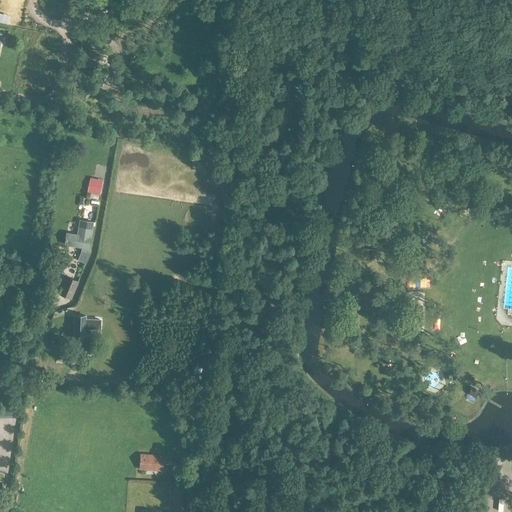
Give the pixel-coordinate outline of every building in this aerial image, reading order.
[(79,52),(76,72),(84,73),(85,67),(98,70),(100,62),(86,59),(87,53),(79,52)] [(91,178),(88,191),(100,194),(103,180),(91,178)] [(79,252),(88,253),(93,222),(78,220),(76,234),(65,232),(62,245),(80,248),(79,252)] [(75,290),(62,285),(58,294),(71,299),(75,290)] [(75,315),(74,338),(85,339),(84,343),(84,351),(95,352),(95,344),(99,344),(100,341),(100,329),(99,329),(100,319),(85,319),(86,316),(75,315)] [(36,359),(36,370),(65,371),(65,360),(36,359)] [(480,392),(471,388),(468,394),(476,399),(480,392)] [(141,454),(140,468),(163,469),(163,455),(141,454)] [(173,486),(172,509),(185,509),(186,486),(173,486)]
